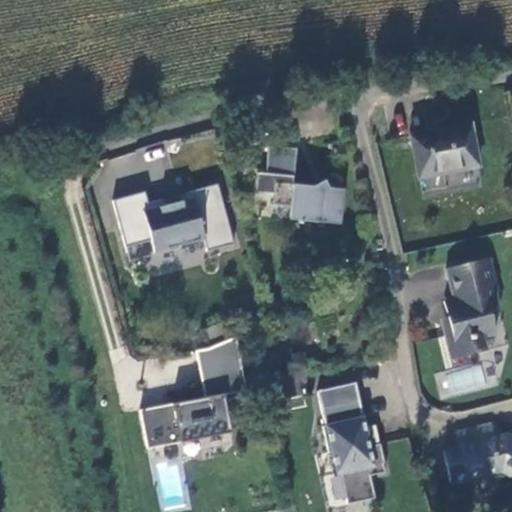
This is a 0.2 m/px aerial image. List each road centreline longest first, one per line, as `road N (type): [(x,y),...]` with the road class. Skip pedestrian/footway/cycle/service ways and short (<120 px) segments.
road 1 (residential): [(111,351),(72,187),(81,158),(100,145),(358,92)]
road 2 (residential): [(420,425),(358,92)]
road 3 (residential): [(358,92),(511,72)]
